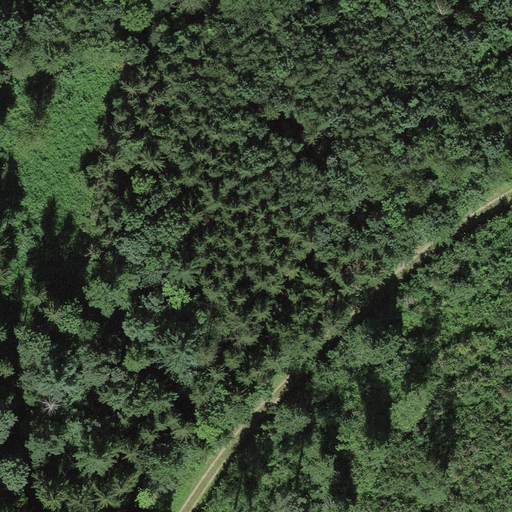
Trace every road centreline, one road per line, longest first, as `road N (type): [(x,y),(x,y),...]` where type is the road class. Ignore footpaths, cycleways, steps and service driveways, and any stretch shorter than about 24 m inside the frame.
road 1 (track): [(181,511),(191,438),(238,349),(355,199),(511,64)]
road 2 (track): [(185,511),(242,430),(380,278),(468,212),(511,191)]
